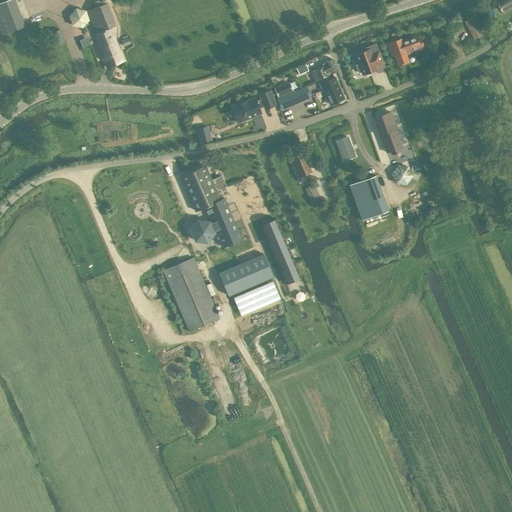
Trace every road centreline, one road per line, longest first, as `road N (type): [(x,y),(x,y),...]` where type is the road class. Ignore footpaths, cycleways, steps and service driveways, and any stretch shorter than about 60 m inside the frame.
road 1 (residential): [(0,213),(26,188),(64,171),(185,154),(355,106),(454,65),(511,30)]
road 2 (track): [(165,157),(189,215),(185,229),(280,417),(318,511)]
road 3 (unclassified): [(0,121),(68,88),(207,84),(326,31)]
road 4 (track): [(263,385),(373,333),(409,276),(436,257)]
